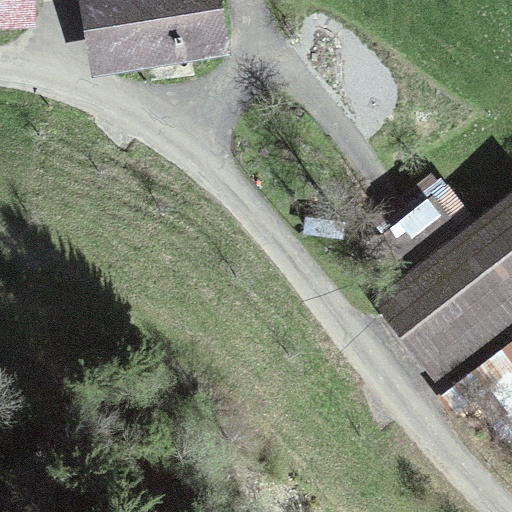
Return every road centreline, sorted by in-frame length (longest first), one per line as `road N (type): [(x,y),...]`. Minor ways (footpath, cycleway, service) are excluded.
road 1 (unclassified): [(0,70),(127,109),(224,179),(511,510)]
road 2 (track): [(312,511),(188,365),(142,327),(84,302)]
